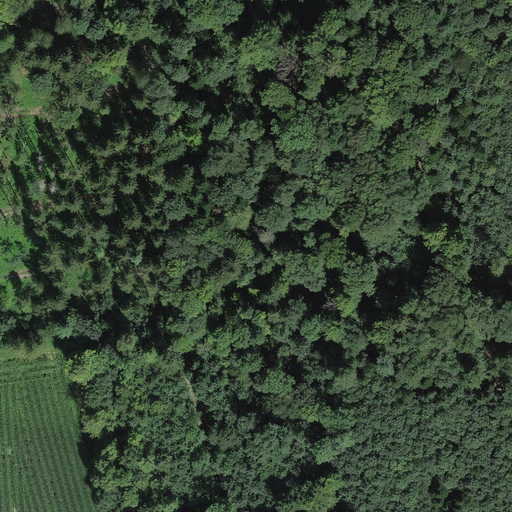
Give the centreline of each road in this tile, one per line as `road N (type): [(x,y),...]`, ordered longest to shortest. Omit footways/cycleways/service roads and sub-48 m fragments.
road 1 (track): [(106,0),(142,96),(141,189),(162,315),(233,511)]
road 2 (track): [(511,416),(481,320),(458,190),(407,0)]
